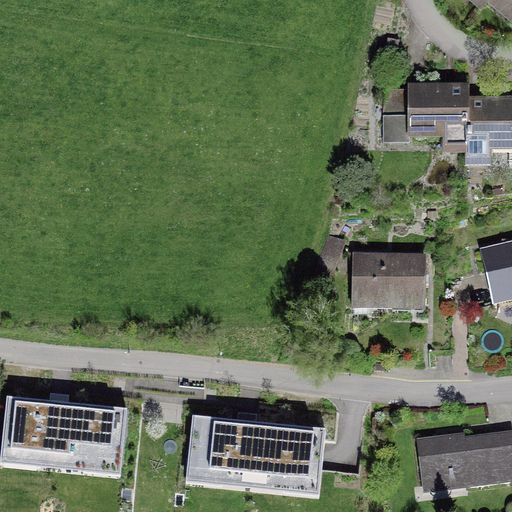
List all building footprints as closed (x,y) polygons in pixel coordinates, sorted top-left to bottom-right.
[(511,0),(495,0),(511,13),(511,0)] [(396,60),(399,42),(388,40),(384,58),(396,60)] [(467,91),(384,91),(384,144),(409,144),(409,137),(444,137),(444,149),(467,149),(467,103),(467,91)] [(467,103),(467,149),(467,162),(489,162),(489,149),(511,149),(511,102),(508,103),(508,91),(481,91),(481,103),(467,103)] [(329,236),(308,289),(322,295),(342,242),(329,236)] [(495,304),(511,299),(511,246),(482,254),(495,304)] [(387,258),(353,257),(352,303),(424,305),(425,261),(387,260),(387,258)] [(122,464),(127,413),(7,400),(2,452),(122,464)] [(320,485),(326,433),(193,419),(187,471),(320,485)] [(465,434),(416,440),(423,494),(511,482),(511,432),(466,438),(465,434)]
